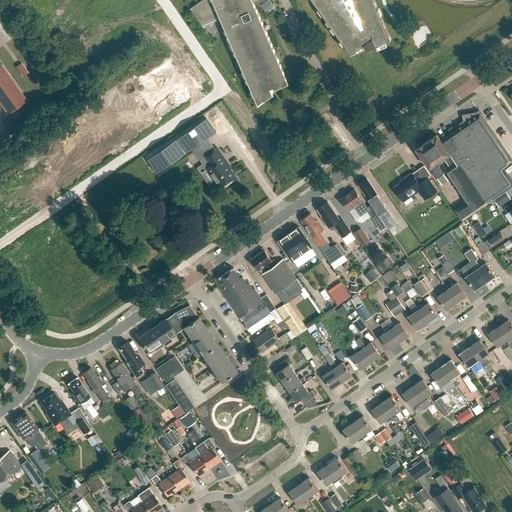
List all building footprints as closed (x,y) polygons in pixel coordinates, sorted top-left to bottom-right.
[(202,0),(190,9),(202,27),(221,19),(258,105),(274,94),(272,91),(289,84),(258,13),(254,4),(257,2),(260,6),(266,2),(264,0),(268,0),(269,1),(270,0),(269,0),(202,0)] [(312,0),(351,55),(364,46),(367,50),(390,40),(373,0),(312,0)] [(16,67),(23,77),(28,73),(21,63),(16,67)] [(2,66),(0,67),(0,94),(1,95),(0,97),(0,104),(8,115),(27,101),(2,66)] [(135,83),(110,100),(120,115),(145,98),(135,83)] [(192,99),(133,140),(157,174),(216,132),(192,99)] [(443,159),(451,170),(447,173),(467,202),(455,211),(462,221),(494,199),(498,206),(509,199),(505,192),(511,187),(500,170),(511,162),(511,159),(480,113),(477,114),(473,115),(473,114),(469,114),(469,116),(465,117),(466,122),(454,130),(452,127),(448,130),(450,133),(440,140),(437,135),(416,149),(436,179),(437,179),(440,184),(447,180),(443,175),(443,174),(438,167),(436,168),(434,165),(443,159)] [(205,156),(212,165),(207,169),(220,188),(236,177),(216,149),(205,156)] [(394,188),(403,202),(419,191),(425,200),(437,191),(428,178),(419,184),(412,173),(403,180),(404,181),(394,188)] [(358,185),(388,229),(396,223),(367,179),(358,185)] [(341,199),(349,211),(354,207),(361,216),(368,211),(366,209),(367,208),(355,190),(347,195),(346,194),(343,197),(343,198),(341,199)] [(511,213),(511,202),(503,208),(507,214),(510,211),(511,213)] [(328,228),(333,225),(342,238),(351,233),(341,219),(339,220),(327,203),(317,210),(323,217),(321,218),(328,228)] [(300,220),(319,247),(335,270),(348,261),(336,243),(330,247),(320,232),(323,230),(318,222),(317,223),(310,213),(300,220)] [(453,230),(458,237),(463,233),(459,226),(453,230)] [(299,227),(278,241),(292,261),(313,247),(299,227)] [(360,227),(354,232),(363,246),(370,241),(360,227)] [(476,232),(480,238),(486,234),(482,228),(476,232)] [(488,241),(492,246),(504,239),(500,233),(488,241)] [(435,241),(440,248),(445,245),(440,238),(435,241)] [(476,245),(483,255),(490,251),(483,241),(476,245)] [(471,249),(464,253),(474,267),(484,282),(494,275),(485,263),(479,267),(477,264),(475,261),(477,259),(471,249)] [(277,293),(285,304),(289,302),(303,292),(301,290),(303,288),(283,260),(277,264),(274,260),(271,262),(264,251),(251,260),(258,271),(260,269),(264,274),(262,275),(275,294),(277,293)] [(511,253),(501,261),(505,266),(511,260),(511,253)] [(442,257),(437,261),(447,276),(453,272),(442,257)] [(399,268),(403,272),(409,268),(406,263),(399,268)] [(471,272),(465,276),(474,289),(484,282),(474,267),(470,270),(471,272)] [(215,281),(240,318),(251,333),(273,318),(268,310),(274,306),(265,294),(260,297),(255,289),(254,290),(250,284),(249,285),(243,277),(241,278),(233,268),(215,281)] [(363,274),(369,282),(377,276),(371,268),(363,274)] [(422,283),(430,295),(435,291),(427,279),(422,283)] [(345,280),(330,289),(339,304),(354,296),(345,280)] [(391,286),(397,294),(404,289),(398,281),(391,286)] [(445,287),(456,302),(466,295),(457,282),(450,287),(449,284),(445,287)] [(415,286),(423,298),(428,295),(420,283),(415,286)] [(416,287),(409,290),(413,297),(419,294),(416,287)] [(436,297),(445,310),(456,302),(445,287),(441,289),(443,292),(436,297)] [(359,299),(359,300),(356,295),(349,299),(363,320),(370,316),(359,299)] [(395,296),(390,300),(399,313),(404,309),(395,296)] [(399,313),(390,300),(384,304),(393,316),(399,313)] [(276,308),(270,312),(277,322),(282,318),(295,338),(307,329),(289,302),(285,304),(277,309),(276,308)] [(417,307),(427,322),(437,315),(428,302),(422,307),(420,304),(417,307)] [(165,319),(138,337),(148,353),(183,328),(193,342),(187,346),(196,359),(202,355),(221,383),(236,372),(198,318),(189,306),(173,313),(174,314),(166,319),(166,318),(165,319)] [(408,316),(417,329),(427,322),(417,307),(412,310),(414,312),(408,316)] [(367,328),(360,317),(352,322),(360,332),(367,328)] [(511,324),(509,320),(498,327),(509,343),(511,340),(511,324)] [(388,327),(399,342),(409,335),(400,322),(393,326),(392,324),(388,327)] [(379,336),(388,349),(399,342),(388,327),(384,329),(386,332),(379,336)] [(488,334),(498,348),(504,343),(506,345),(509,343),(498,327),(488,334)] [(254,341),(262,352),(275,343),(278,349),(291,340),(287,333),(278,339),(271,329),(254,341)] [(481,362),(485,368),(489,365),(484,357),(484,358),(483,357),(489,353),(480,340),(470,347),(481,363),(481,362)] [(126,359),(126,362),(136,377),(143,372),(139,367),(145,363),(139,353),(136,353),(128,342),(119,348),(121,352),(121,351),(126,359)] [(359,346),(370,362),(380,355),(371,342),(365,346),(363,344),(359,346)] [(325,344),(321,347),(327,355),(331,352),(325,344)] [(308,346),(304,349),(309,358),(313,355),(308,346)] [(351,356),(360,369),(370,362),(359,346),(355,349),(357,352),(351,356)] [(477,365),(481,363),(470,347),(460,354),(469,367),(475,363),(477,365)] [(157,369),(166,382),(184,370),(174,357),(157,369)] [(277,373),(282,381),(295,372),(289,365),(293,363),(289,358),(278,366),(280,371),(277,373)] [(441,367),(456,388),(459,386),(455,380),(456,380),(455,377),(461,373),(451,360),(441,367)] [(331,367),(342,382),(352,375),(343,362),(337,366),(335,364),(331,367)] [(110,370),(125,391),(130,388),(136,397),(142,393),(121,363),(110,370)] [(322,376),(332,389),(342,382),(331,367),(327,369),(329,372),(322,376)] [(453,394),(455,397),(459,395),(455,388),(456,388),(441,367),(431,374),(440,387),(444,385),(450,396),(453,394)] [(96,393),(101,400),(107,396),(100,386),(103,384),(98,377),(96,378),(90,368),(82,374),(87,380),(86,381),(93,391),(92,391),(95,394),(96,393)] [(282,381),(290,392),(303,384),(306,382),(303,377),(300,380),(295,372),(282,381)] [(148,377),(157,391),(164,386),(155,373),(148,377)] [(476,387),(468,375),(463,379),(471,390),(476,387)] [(72,395),(79,405),(90,397),(77,378),(67,384),(74,394),(72,395)] [(165,386),(168,391),(178,384),(175,379),(165,386)] [(413,387),(429,409),(432,406),(428,400),(426,397),(432,393),(423,380),(413,387)] [(300,400),(305,404),(316,396),(312,391),(309,393),(303,384),(306,382),(303,384),(290,392),(297,402),(300,400)] [(511,390),(505,382),(498,386),(504,395),(511,390)] [(168,391),(171,395),(181,389),(178,384),(168,391)] [(417,406),(423,413),(429,409),(413,387),(403,394),(412,407),(418,403),(419,404),(417,406)] [(171,395),(175,400),(184,393),(181,389),(171,395)] [(500,390),(489,395),(491,402),(503,397),(500,390)] [(63,401),(61,402),(54,393),(41,402),(48,412),(46,413),(55,426),(60,424),(68,435),(76,429),(69,418),(72,414),(63,401)] [(175,400),(178,405),(187,398),(184,393),(175,400)] [(124,401),(131,411),(137,406),(130,396),(124,401)] [(392,396),(382,403),(393,419),(397,416),(395,414),(401,410),(392,396)] [(181,409),(191,403),(187,398),(178,405),(181,409)] [(452,414),(441,399),(434,403),(445,419),(452,414)] [(482,411),(477,402),(470,406),(476,415),(482,411)] [(183,413),(184,414),(194,407),(191,403),(181,409),(183,413)] [(372,411),(381,424),(387,420),(389,422),(393,419),(382,403),(372,411)] [(103,420),(109,415),(103,407),(97,411),(103,420)] [(474,416),(469,408),(456,416),(461,424),(474,416)] [(181,409),(173,414),(176,418),(183,413),(181,409)] [(35,445),(39,449),(47,443),(38,430),(39,430),(26,412),(11,422),(24,440),(26,439),(32,447),(35,445)] [(189,412),(180,418),(186,427),(195,420),(189,412)] [(149,418),(154,423),(158,418),(153,413),(149,418)] [(74,420),(82,433),(89,429),(81,416),(74,420)] [(363,416),(353,423),(364,438),(368,436),(366,434),(373,429),(363,416)] [(177,419),(173,422),(176,428),(181,425),(177,419)] [(343,430),(352,443),(358,439),(360,441),(364,438),(353,423),(343,430)] [(413,428),(428,448),(447,434),(442,426),(428,435),(420,424),(413,428)] [(177,429),(182,435),(187,431),(182,425),(177,429)] [(392,428),(397,435),(401,432),(396,425),(392,428)] [(386,428),(381,432),(385,438),(391,434),(386,428)] [(171,430),(165,435),(174,447),(180,443),(171,430)] [(190,431),(187,434),(192,442),(196,440),(190,431)] [(93,445),(102,439),(98,432),(88,438),(93,445)] [(130,441),(135,437),(131,432),(126,435),(130,441)] [(381,432),(374,437),(379,444),(385,439),(381,432)] [(496,432),(489,436),(493,442),(485,448),(492,458),(500,452),(501,454),(508,449),(496,432)] [(159,442),(166,452),(173,448),(165,437),(159,442)] [(209,439),(195,448),(201,456),(209,468),(220,460),(213,450),(215,448),(209,439)] [(132,452),(137,459),(148,452),(143,444),(132,452)] [(195,448),(181,457),(182,458),(189,467),(191,466),(197,476),(209,468),(201,456),(195,448)] [(351,454),(360,468),(366,464),(364,460),(365,459),(358,449),(351,454)] [(0,480),(21,466),(10,450),(0,457),(0,480)] [(33,452),(27,457),(40,474),(45,470),(33,452)] [(349,455),(343,460),(354,476),(360,472),(349,455)] [(339,458),(328,465),(339,481),(343,478),(341,476),(348,472),(339,458)] [(410,470),(417,481),(433,470),(425,459),(410,470)] [(170,477),(178,489),(190,481),(182,471),(184,470),(178,461),(173,464),(178,471),(170,477)] [(140,465),(136,468),(145,483),(150,481),(140,465)] [(318,472),(327,486),(333,481),(335,483),(339,481),(328,465),(318,472)] [(32,468),(26,472),(36,487),(42,482),(32,468)] [(399,474),(390,480),(394,485),(402,478),(399,474)] [(96,476),(85,483),(93,493),(103,486),(96,476)] [(160,487),(167,497),(178,489),(170,477),(161,483),(156,476),(151,479),(158,488),(160,487)] [(310,478),(299,485),(310,501),(314,498),(313,496),(319,491),(310,478)] [(460,499),(464,496),(474,511),(477,511),(487,506),(475,488),(468,492),(463,483),(453,490),(460,499)] [(289,492),(298,505),(305,501),(306,503),(310,501),(299,485),(289,492)] [(146,490),(137,496),(143,503),(148,511),(155,511),(162,508),(149,488),(146,490)] [(422,488),(417,492),(423,502),(429,498),(422,488)] [(463,511),(448,489),(435,497),(445,511),(463,511)] [(335,494),(330,498),(338,509),(343,505),(335,494)] [(329,497),(322,502),(328,511),(333,511),(337,510),(329,497)] [(281,498),(271,505),(275,511),(288,511),(290,511),(281,498)] [(75,503),(81,511),(85,511),(89,510),(81,499),(75,503)] [(148,511),(143,503),(134,509),(129,502),(124,505),(128,511),(148,511)]
